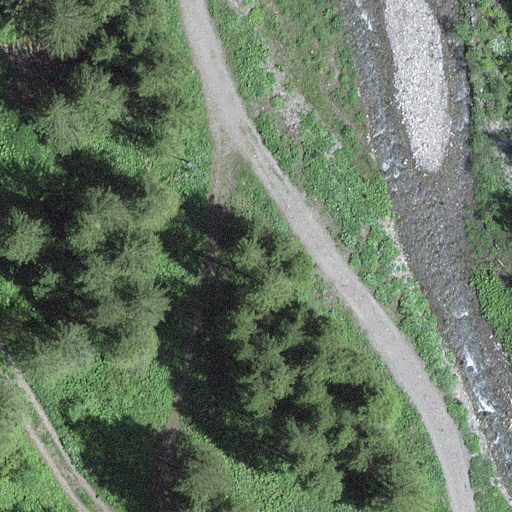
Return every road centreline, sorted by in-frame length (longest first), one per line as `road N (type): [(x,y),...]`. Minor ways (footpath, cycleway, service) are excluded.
road 1 (track): [(169,511),(168,470),(227,124)]
road 2 (track): [(227,124),(190,0)]
